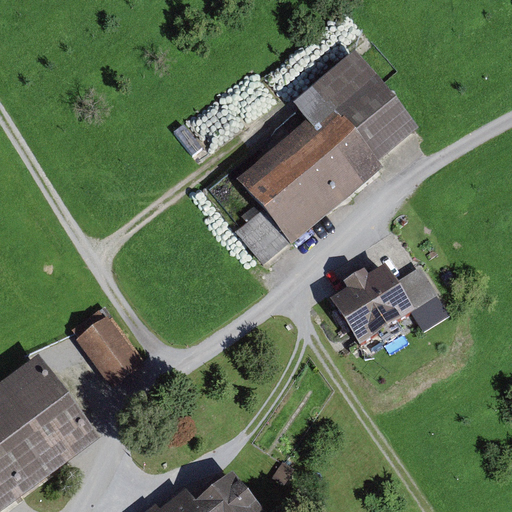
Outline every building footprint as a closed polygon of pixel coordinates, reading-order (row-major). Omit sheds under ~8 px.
[(378,160),(421,127),(368,61),(305,110),(320,128),(246,185),(268,212),(243,232),(270,266),(388,173),(378,160)] [(191,154),(237,134),(224,106),(179,126),(191,154)] [(428,315),(398,266),(339,302),(369,351),(428,315)] [(152,370),(108,309),(77,332),(121,393),(152,370)] [(4,511),(106,441),(49,361),(0,396),(0,507),(3,511),(4,511)] [(171,511),(162,500),(147,511),(272,511),(247,480),(209,511),(196,494),(173,511),(171,511)]
